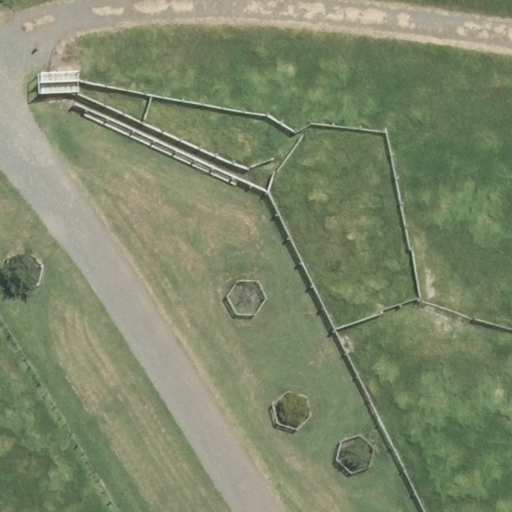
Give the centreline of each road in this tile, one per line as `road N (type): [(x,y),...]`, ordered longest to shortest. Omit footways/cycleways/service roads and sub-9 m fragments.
road 1 (track): [(0,39),(23,27),(122,9),(354,10),(511,32)]
road 2 (track): [(264,511),(0,111)]
